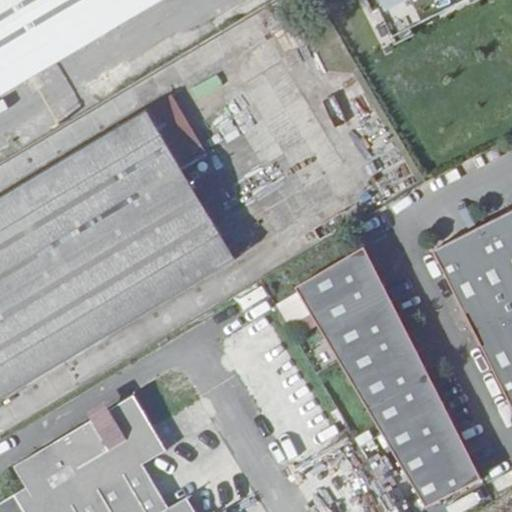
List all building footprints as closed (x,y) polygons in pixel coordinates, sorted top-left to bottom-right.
[(0,0),(0,98),(166,0),(0,0)] [(384,13),(399,40),(476,0),(370,0),(378,16),(384,13)] [(0,401),(236,259),(183,171),(209,156),(173,98),(148,112),(149,113),(0,201),(0,401)] [(218,172),(209,156),(183,171),(193,187),(218,172)] [(511,214),(433,255),(511,410),(511,214)] [(427,508),(481,476),(351,258),(297,289),(427,508)] [(289,325),(310,312),(296,290),(276,303),(289,325)] [(93,422),(15,469),(27,489),(15,496),(0,504),(0,511),(196,511),(189,499),(171,510),(162,495),(153,481),(145,466),(168,453),(135,397),(110,411),(105,403),(88,413),(93,422)] [(161,476),(153,481),(162,495),(170,490),(161,476)] [(367,511),(393,511),(386,500),(367,511)]
